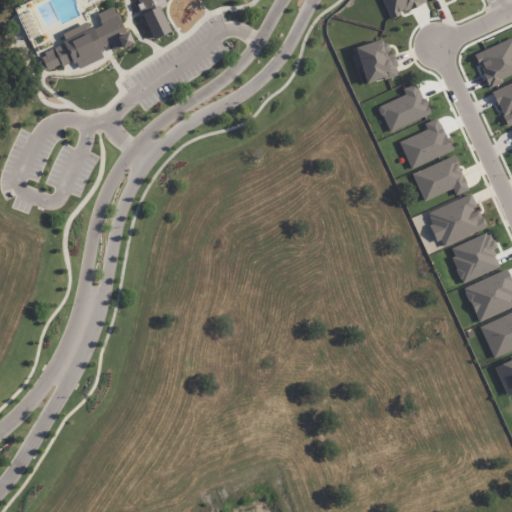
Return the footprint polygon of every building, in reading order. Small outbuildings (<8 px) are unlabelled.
[(381,0),(389,18),(426,3),(424,0),(381,0)] [(50,68),(64,61),(65,64),(75,59),(107,45),(127,36),(121,22),(126,20),(117,1),(98,9),(103,21),(45,47),(47,52),(44,55),(50,68)] [(160,33),(175,27),(164,1),(149,7),(160,33)] [(350,48),(356,69),(361,68),(366,84),(399,74),(392,53),(388,54),(383,38),(350,48)] [(511,75),(511,38),(474,54),(487,86),(511,75)] [(511,123),(511,82),(491,91),(506,126),(511,123)] [(452,190),(454,195),(468,190),(454,156),(412,173),(423,201),(452,190)] [(485,228),(471,194),(425,213),(440,247),(485,228)] [(511,307),(511,284),(507,270),(463,287),(476,321),(511,307)]
